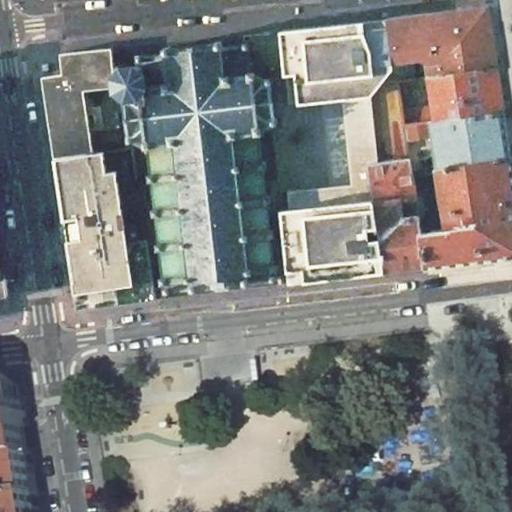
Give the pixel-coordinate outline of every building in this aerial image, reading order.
[(488,7),(388,18),(395,64),(398,82),(412,80),(409,62),(422,60),(428,63),(430,77),(497,67),(488,7)] [(406,152),(386,19),(325,25),(288,29),(293,75),(352,68),(367,166),(299,172),(308,280),(385,271),(369,166),(406,152)] [(270,282),(279,281),(278,272),(280,272),(279,263),(276,263),(273,237),(275,237),(275,229),(272,230),(268,203),(271,202),(271,195),(268,195),(265,168),(268,168),(267,160),(263,161),(260,134),(264,133),(263,128),(269,121),(278,120),(278,117),(276,117),(272,84),(274,84),(273,77),(272,77),(270,67),(271,67),(271,64),(251,66),(249,49),(251,49),(251,41),(247,41),(246,35),(243,36),(244,46),(222,48),(222,43),(216,44),(217,45),(171,50),(169,49),(164,50),(164,55),(144,57),(143,55),(137,57),(138,62),(139,62),(140,67),(115,70),(116,86),(117,91),(124,96),(124,100),(118,100),(119,110),(125,110),(129,149),(133,149),(138,179),(146,177),(147,183),(150,182),(153,209),(150,209),(151,217),(154,217),(157,243),(154,243),(155,251),(158,251),(161,277),(158,277),(158,281),(153,281),(154,284),(159,283),(161,295),(168,294),(168,291),(187,289),(188,292),(195,291),(195,288),(219,286),(243,283),(243,286),(251,285),(251,282),(270,280),(270,282)] [(42,78),(54,159),(94,154),(84,89),(116,86),(115,70),(112,48),(61,53),(63,74),(42,78)] [(497,67),(430,77),(432,105),(421,106),(423,122),(503,111),(497,67)] [(412,80),(398,82),(401,107),(402,108),(404,124),(423,122),(421,106),(417,79),(412,80)] [(423,122),(404,124),(408,153),(411,170),(414,169),(421,168),(416,137),(431,135),(436,167),(511,157),(503,111),(423,122)] [(104,152),(94,154),(54,159),(72,274),(149,265),(151,265),(147,241),(126,244),(116,172),(107,173),(104,152)] [(418,217),(415,196),(411,170),(408,153),(371,167),(386,272),(426,268),(420,232),(418,217)] [(511,167),(511,157),(436,167),(445,229),(420,232),(426,268),(511,257),(511,167)] [(421,195),(415,196),(418,217),(424,217),(421,195)] [(149,265),(72,274),(74,290),(77,309),(155,300),(156,300),(154,284),(153,281),(151,265),(149,265)] [(0,296),(9,296),(5,278),(0,278),(0,296)] [(0,457),(32,452),(24,396),(0,377),(0,457)] [(32,452),(0,457),(0,497),(38,491),(32,452)] [(0,511),(41,511),(38,491),(0,497),(0,511)]
